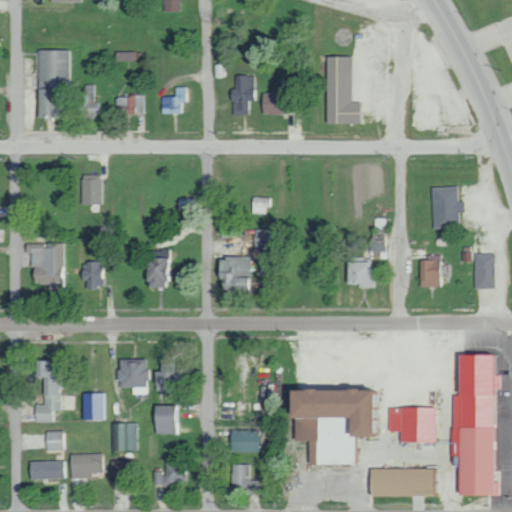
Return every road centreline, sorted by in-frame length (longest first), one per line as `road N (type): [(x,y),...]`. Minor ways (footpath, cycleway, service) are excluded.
road 1 (residential): [(211,511),(212,149),(202,0)]
road 2 (residential): [(20,511),(26,326),(16,0)]
road 3 (residential): [(511,145),(0,148)]
road 4 (residential): [(0,326),(511,325)]
road 5 (residential): [(404,232),(416,0)]
road 6 (secondary): [(511,172),(435,0)]
road 7 (residential): [(118,326),(116,371),(133,438),(124,511)]
